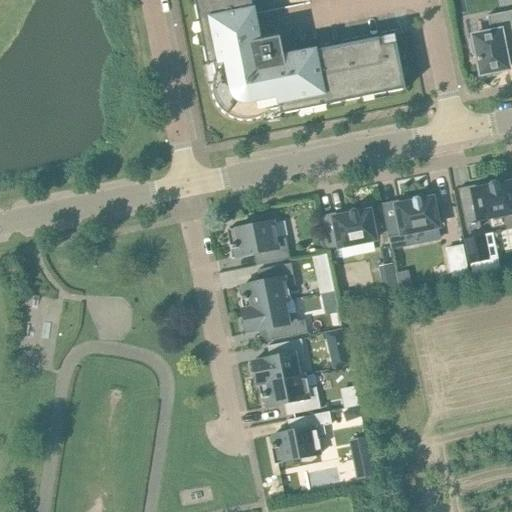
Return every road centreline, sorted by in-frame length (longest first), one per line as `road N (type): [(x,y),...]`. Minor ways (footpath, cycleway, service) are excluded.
road 1 (residential): [(185,185),(453,132)]
road 2 (residential): [(231,432),(185,185)]
road 3 (residential): [(0,224),(185,185)]
road 4 (residential): [(151,0),(185,185)]
road 5 (residential): [(429,0),(453,132)]
